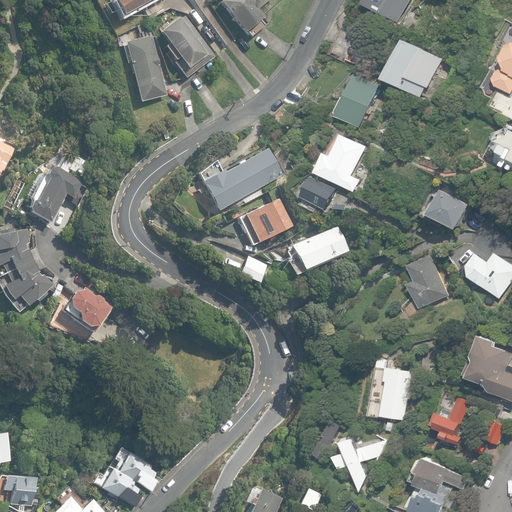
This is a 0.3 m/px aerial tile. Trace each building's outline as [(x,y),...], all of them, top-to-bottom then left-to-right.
[(112,0),(121,16),(139,7),(140,9),(149,5),(153,13),(166,6),(162,0),(112,0)] [(219,0),(218,2),(233,22),(244,14),(245,15),(252,10),(253,12),(268,0),(219,0)] [(367,4),(399,22),(411,0),(369,0),(368,4),(367,4)] [(172,62),(184,78),(214,57),(184,16),(179,20),(178,18),(159,32),(168,45),(165,47),(174,61),(172,62)] [(154,37),(148,20),(136,27),(139,39),(124,42),(139,102),(165,96),(158,69),(159,68),(155,54),(151,38),(154,37)] [(347,59),(366,69),(376,49),(356,40),(347,59)] [(386,79),(423,97),(428,87),(430,88),(436,75),(443,79),(451,63),(444,60),(444,59),(405,40),(386,79)] [(496,86),(511,94),(511,92),(511,44),(507,45),(507,47),(503,56),(501,56),(505,68),(496,71),(493,77),(496,86)] [(337,116),(360,127),(382,85),(358,73),(337,116)] [(274,117),(288,129),(296,119),(283,107),(274,117)] [(502,164),(511,169),(511,130),(510,129),(507,136),(507,135),(506,134),(505,134),(505,133),(504,133),(503,133),(502,133),(502,134),(501,134),(500,135),(500,136),(499,137),(499,138),(499,139),(494,141),(502,145),(499,152),(506,155),(502,164)] [(317,172),(356,191),(362,179),(354,175),(368,146),(344,134),(333,155),(326,152),(317,172)] [(0,171),(1,172),(12,150),(1,145),(3,141),(0,139),(0,171)] [(281,176),(266,149),(222,173),(221,171),(219,172),(214,161),(196,175),(216,211),(281,176)] [(68,170),(81,177),(88,164),(74,156),(68,170)] [(59,168),(66,172),(71,160),(65,157),(59,168)] [(30,213),(49,223),(62,198),(78,207),(88,188),(80,185),(80,183),(54,168),(47,170),(45,175),(45,176),(41,177),(29,198),(31,202),(28,207),(30,213)] [(301,196),(327,210),(338,190),(312,176),(301,196)] [(364,194),(374,199),(378,191),(367,186),(364,194)] [(430,213),(460,228),(472,205),(442,189),(430,213)] [(237,219),(250,245),(256,242),(257,243),(292,226),(279,198),(243,215),(243,216),(237,219)] [(290,245),(300,270),(347,251),(337,226),(290,245)] [(6,273),(33,260),(27,248),(26,248),(25,244),(29,243),(26,230),(14,231),(13,229),(0,231),(0,265),(2,264),(6,273)] [(397,250),(396,246),(380,251),(382,255),(397,250)] [(470,276),(500,298),(511,282),(511,262),(497,252),(490,261),(478,252),(468,265),(470,276)] [(236,270),(239,263),(221,256),(218,263),(236,270)] [(239,274),(257,283),(266,265),(248,256),(239,274)] [(410,284),(421,308),(450,295),(433,256),(411,265),(418,281),(410,284)] [(39,272),(33,260),(6,273),(10,282),(3,285),(7,294),(13,300),(18,296),(26,306),(35,300),(37,302),(47,294),(45,292),(52,286),(43,275),(40,276),(37,272),(39,272)] [(51,296),(57,299),(63,287),(57,284),(51,296)] [(78,323),(92,334),(111,307),(84,287),(81,290),(73,292),(68,299),(69,300),(62,310),(78,322),(78,323)] [(491,392),(511,400),(511,364),(511,362),(511,351),(497,344),(499,341),(483,335),(475,356),(474,355),(466,374),(488,383),(491,392)] [(382,415),(406,420),(410,399),(412,399),(413,392),(411,392),(414,372),(387,367),(385,381),(387,381),(382,415)] [(444,436),(461,444),(464,437),(458,434),(473,401),(461,396),(454,412),(445,408),(442,414),(438,412),(433,423),(438,425),(437,427),(447,431),(444,436)] [(486,438),(500,444),(507,426),(494,420),(486,438)] [(478,450),(485,453),(487,447),(481,444),(478,450)] [(114,463),(110,470),(132,482),(150,492),(156,481),(151,479),(154,472),(148,469),(149,466),(140,461),(142,459),(132,453),(130,456),(124,452),(123,454),(115,449),(109,460),(114,463)] [(413,479),(422,483),(449,497),(450,497),(454,488),(446,484),(448,480),(465,489),(471,477),(429,456),(427,459),(424,457),(413,479)] [(132,482),(110,470),(104,466),(99,475),(95,473),(89,484),(115,499),(116,497),(135,507),(140,497),(134,494),(137,488),(131,485),(132,482)] [(9,508),(32,509),(33,477),(3,476),(2,490),(10,490),(9,508)] [(448,499),(449,497),(422,483),(411,504),(414,506),(412,509),(417,511),(441,511),(446,505),(451,508),(454,502),(448,499)] [(248,511),(274,511),(281,498),(260,488),(259,489),(255,499),(253,498),(250,504),(252,505),(248,511)] [(299,505),(313,511),(320,495),(306,488),(299,505)] [(386,505),(389,498),(381,494),(378,501),(386,505)] [(103,511),(90,499),(80,508),(67,496),(52,511),(103,511)]
